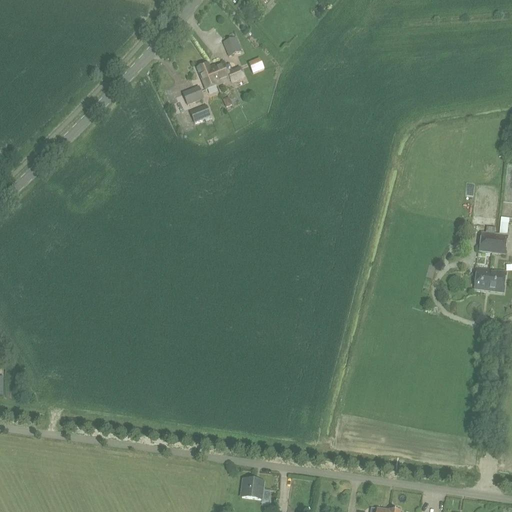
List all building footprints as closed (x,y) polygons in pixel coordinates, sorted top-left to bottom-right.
[(235,39),(223,44),(228,58),(241,53),(235,39)] [(253,76),(264,71),(259,60),(248,65),(253,76)] [(238,68),(226,72),(223,64),(209,69),(216,87),(229,82),(230,84),(243,79),(238,68)] [(216,87),(209,69),(207,65),(196,69),(205,91),(216,87)] [(188,106),(204,100),(199,87),(183,94),(188,106)] [(231,97),(224,99),(228,109),(235,106),(231,97)] [(209,108),(194,115),(198,126),(214,119),(209,108)] [(502,234),(511,235),(511,219),(511,218),(503,218),(502,234)] [(492,254),(495,235),(494,235),(495,231),(486,229),(486,233),(482,233),(479,252),(492,254)] [(508,236),(495,235),(492,254),(505,255),(508,236)] [(488,292),(490,271),(478,269),(475,290),(488,292)] [(503,272),(490,271),(488,292),(500,294),(503,272)] [(264,483),(243,480),(242,491),(243,491),(242,498),(261,501),(262,494),(263,494),(264,483)]
